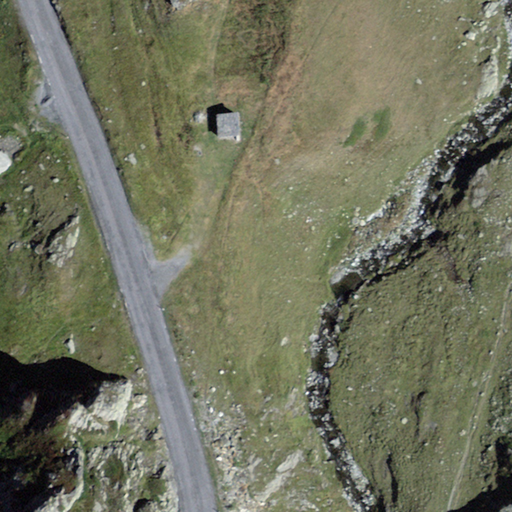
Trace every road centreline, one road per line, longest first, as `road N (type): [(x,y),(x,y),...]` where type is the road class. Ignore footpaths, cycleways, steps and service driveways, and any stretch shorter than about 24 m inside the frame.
road 1 (trunk): [(278,511),(459,0)]
road 2 (tertiary): [(34,0),(103,178),(200,511)]
